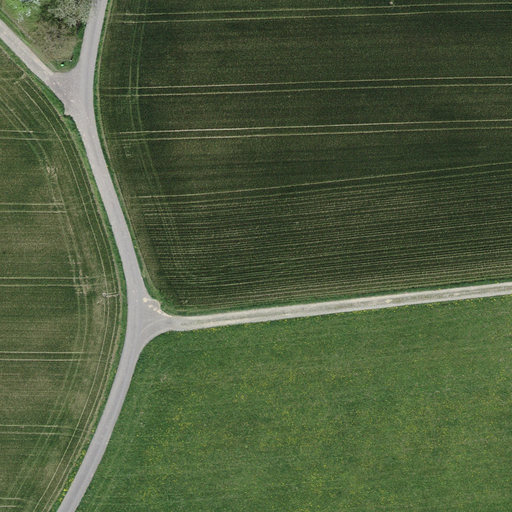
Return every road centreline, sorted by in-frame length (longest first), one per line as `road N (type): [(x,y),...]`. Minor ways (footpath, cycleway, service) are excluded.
road 1 (unclassified): [(65,511),(120,385),(136,308),(83,108),(99,0)]
road 2 (track): [(134,323),(511,287)]
